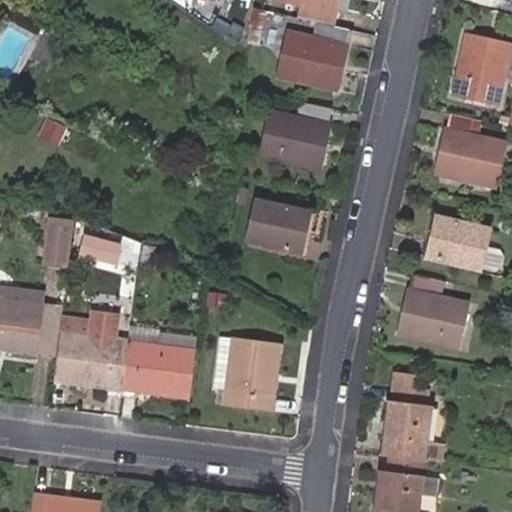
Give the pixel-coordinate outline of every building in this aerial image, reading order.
[(14,4),(4,0),(0,0),(0,16),(5,20),(14,4)] [(298,17),(318,22),(334,25),(338,0),(284,0),(301,4),(298,17)] [(45,18),(15,2),(14,4),(5,20),(36,36),(45,18)] [(251,7),(248,23),(263,26),(266,9),(251,7)] [(337,90),(351,30),(334,25),(318,22),(314,38),(288,32),(278,76),(337,90)] [(511,78),(511,46),(467,36),(455,95),(498,104),(504,76),(511,78)] [(328,123),(331,109),(300,102),(297,117),(271,111),(262,156),(319,168),(329,124),(328,123)] [(483,121),(450,114),(436,174),(494,188),(505,142),(479,136),(483,121)] [(509,127),(511,118),(502,116),(500,125),(509,127)] [(67,127),(47,118),(39,136),(59,145),(67,127)] [(256,162),(242,160),(240,172),(254,174),(256,162)] [(248,190),(240,189),(238,204),(246,204),(248,190)] [(300,252),(309,212),(256,200),(247,241),(300,252)] [(486,247),(490,228),(437,216),(428,258),(481,270),(481,269),(494,272),(499,269),(503,257),(499,250),(486,247)] [(63,265),(69,222),(49,219),(44,263),(63,265)] [(93,233),(74,231),(71,252),(90,255),(92,239),(106,242),(137,254),(140,243),(107,231),(93,228),(93,233)] [(442,297),(446,281),(414,274),(400,336),(458,349),(469,303),(442,297)] [(0,285),(0,341),(7,343),(6,350),(37,354),(43,306),(14,301),(16,288),(0,285)] [(223,288),(213,286),(210,299),(221,301),(223,288)] [(45,292),(16,288),(14,301),(43,306),(45,292)] [(43,306),(37,354),(53,356),(59,307),(43,306)] [(114,325),(63,317),(54,380),(85,384),(86,377),(107,381),(106,387),(121,390),(128,342),(112,340),(114,325)] [(160,328),(130,325),(128,342),(158,345),(160,328)] [(268,378),(276,379),(280,344),(219,337),(212,388),(226,389),(223,405),(265,409),(268,378)] [(158,345),(128,342),(121,390),(137,391),(138,384),(157,387),(157,394),(189,398),(195,351),(158,345)] [(386,437),(383,455),(388,455),(424,460),(426,443),(432,407),(427,406),(429,390),(414,388),(416,375),(394,372),(388,422),(393,423),(391,439),(386,437)] [(85,384),(106,387),(107,381),(86,377),(85,384)] [(272,410),(276,379),(268,378),(265,409),(272,410)] [(138,384),(137,391),(157,394),(157,387),(138,384)] [(424,460),(441,462),(442,446),(426,443),(424,460)] [(422,476),(424,460),(388,455),(386,471),(384,487),(378,486),(375,509),(397,511),(417,511),(420,495),(420,491),(422,476)] [(380,471),(378,486),(384,487),(386,471),(380,471)] [(439,479),(422,476),(420,491),(420,495),(436,496),(439,479)] [(33,494),(30,511),(100,511),(102,503),(66,498),(65,504),(47,501),(48,496),(33,494)] [(65,504),(66,498),(48,496),(47,501),(65,504)]
